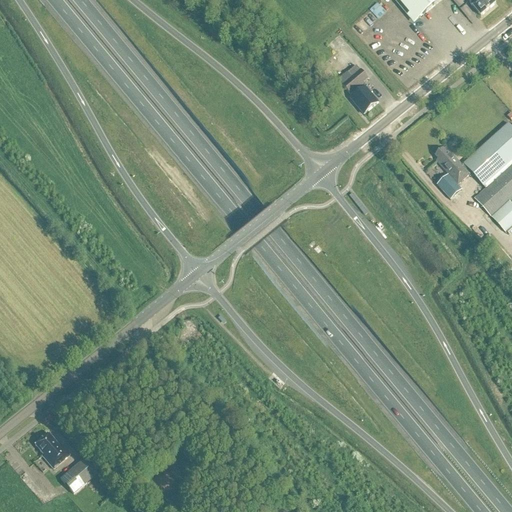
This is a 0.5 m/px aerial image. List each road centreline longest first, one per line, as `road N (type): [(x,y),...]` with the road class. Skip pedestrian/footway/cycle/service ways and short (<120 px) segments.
road 1 (trunk): [(507,511),(80,0)]
road 2 (trunk): [(54,0),(481,511)]
road 3 (trunk): [(511,464),(417,299),(320,175)]
road 4 (trunk): [(197,273),(290,376),(448,511)]
road 5 (trunk): [(18,0),(127,181),(197,273)]
road 6 (trunk): [(320,175),(234,82),(132,0)]
road 7 (tertiary): [(0,434),(197,273)]
road 8 (tertiary): [(320,175),(511,20)]
road 9 (tertiary): [(197,273),(320,175)]
